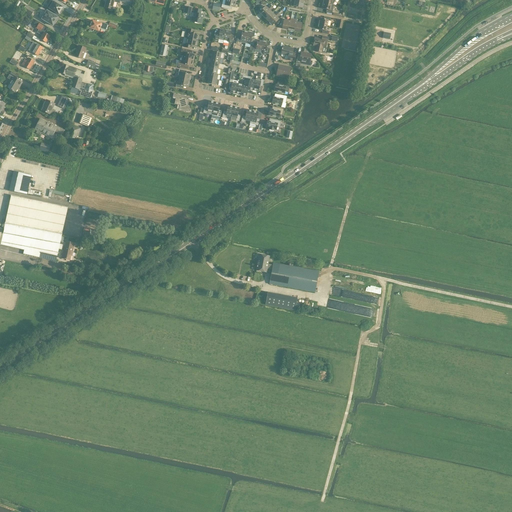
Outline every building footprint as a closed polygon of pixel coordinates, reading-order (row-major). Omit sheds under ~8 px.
[(51,0),(47,7),(59,14),(60,14),(61,12),(61,11),(63,8),(51,0)] [(116,0),(106,0),(105,7),(112,9),(114,2),(119,3),(120,1),(117,1),(117,0),(116,0)] [(235,7),(236,2),(226,0),(225,5),(222,5),(221,8),(230,9),(230,7),(235,7)] [(334,5),(332,5),(322,3),(321,8),(327,9),(326,13),(332,14),(334,5)] [(34,10),(26,5),(23,11),(31,16),(34,10)] [(259,13),(262,16),(272,6),(270,5),(267,8),(266,6),(259,13)] [(262,16),(266,19),(272,13),(270,11),(273,8),(272,6),(262,16)] [(185,7),(184,13),(191,14),(190,17),(192,17),(191,21),(192,22),(201,24),(203,15),(200,14),(201,10),(195,9),(192,9),(192,8),(185,7)] [(58,18),(47,11),(42,19),(53,26),(55,22),(57,22),(58,19),(58,18)] [(266,19),(269,23),(278,13),(277,12),(274,15),(272,13),(266,19)] [(280,15),(278,13),(269,23),(272,26),(279,19),(277,18),(280,15)] [(319,18),(318,24),(328,26),(329,21),(330,21),(331,18),(325,17),(325,20),(319,18)] [(99,31),(100,28),(106,30),(108,25),(101,23),(101,24),(92,21),(90,28),(89,30),(93,31),(94,29),(99,31)] [(50,36),(44,33),(47,28),(39,23),(36,28),(38,29),(37,32),(42,36),(40,39),(46,43),(47,42),(48,42),(49,41),(48,40),(50,36)] [(327,31),(328,26),(318,24),(317,29),(323,30),(322,33),(328,34),(328,31),(327,31)] [(187,39),(198,41),(199,35),(194,34),(195,31),(186,29),(184,38),(187,39)] [(219,39),(224,40),(226,31),(220,29),(219,34),(216,34),(215,40),(218,41),(219,39)] [(224,40),(223,43),(229,44),(229,43),(232,43),(234,37),(230,36),(231,32),(226,31),(224,40)] [(245,44),(248,32),(243,31),(241,37),(239,36),(237,42),(240,42),(240,43),(245,44)] [(253,33),(248,32),(245,44),(250,45),(249,50),(253,51),(254,45),(255,39),(252,39),(253,33)] [(323,47),(323,48),(325,48),(327,42),(328,38),(322,36),(322,39),(315,38),(313,46),(316,46),(315,52),(322,53),(323,47)] [(198,41),(187,39),(186,44),(183,44),(182,47),(191,49),(192,46),(196,47),(198,41)] [(254,45),(253,51),(254,51),(256,52),(255,52),(258,53),(260,53),(261,50),(263,41),(258,40),(257,43),(254,43),(254,45)] [(268,42),(263,41),(261,50),(266,51),(266,53),(269,54),(270,48),(267,48),(268,42)] [(33,42),(28,50),(30,51),(38,56),(43,48),(37,44),(33,42)] [(82,59),(86,49),(78,46),(75,56),(82,59)] [(294,62),(296,54),(293,53),(293,49),(283,46),(281,54),(288,56),(287,60),(294,62)] [(182,56),(182,58),(193,61),(195,55),(191,54),(191,51),(182,49),(180,55),(182,56)] [(298,54),(296,64),(300,65),(301,62),(305,62),(304,65),(309,66),(310,66),(312,65),(312,62),(310,61),(311,55),(301,53),(301,55),(298,54)] [(30,70),(35,62),(29,58),(27,61),(25,60),(22,65),(30,70)] [(192,67),(193,61),(182,58),(181,61),(179,61),(178,67),(188,69),(188,66),(192,67)] [(93,69),(96,63),(88,60),(86,66),(93,69)] [(77,94),(82,80),(77,78),(78,77),(75,76),(77,69),(68,66),(64,65),(61,73),(65,75),(65,76),(75,79),(70,92),(77,94)] [(288,78),(290,68),(279,65),(277,76),(288,78)] [(179,76),(179,79),(189,81),(190,75),(185,74),(185,71),(179,70),(178,76),(179,76)] [(20,86),(22,82),(16,79),(18,76),(12,72),(10,75),(14,78),(8,88),(15,92),(19,86),(20,86)] [(255,81),(253,90),(258,92),(260,86),(263,87),(264,80),(261,80),(256,78),(255,81)] [(189,81),(179,79),(178,82),(177,81),(176,87),(182,89),(182,86),(188,87),(189,81)] [(236,94),(237,86),(238,84),(238,82),(230,80),(228,86),(231,87),(230,92),(236,94)] [(275,91),(274,91),(284,93),(285,91),(288,91),(289,85),(278,82),(277,85),(276,85),(276,86),(275,85),(274,91),(275,91)] [(92,93),(95,85),(88,83),(85,90),(92,93)] [(190,112),(190,111),(190,110),(190,109),(189,109),(189,106),(188,106),(189,103),(186,102),(186,101),(187,97),(174,94),(173,98),(176,99),(174,104),(180,105),(179,110),(185,111),(185,112),(188,112),(189,112),(190,112)] [(272,98),(271,103),(272,103),(281,106),(282,103),(285,103),(286,97),(275,95),(275,98),(273,97),(273,98),(272,98)] [(47,100),(42,111),(50,115),(53,116),(54,113),(51,111),(52,109),(55,104),(47,100)] [(63,108),(66,102),(60,100),(57,106),(63,108)] [(207,111),(212,113),(215,102),(209,101),(207,108),(205,107),(203,113),(206,114),(207,111)] [(220,104),(215,102),(212,113),(212,115),(220,117),(222,111),(221,111),(219,110),(219,108),(220,104)] [(231,117),(234,107),(228,105),(226,112),(224,111),(222,118),(225,118),(226,116),(231,117)] [(234,107),(231,117),(236,118),(236,121),(239,121),(241,115),(238,114),(239,108),(234,107)] [(270,110),(268,115),(269,115),(269,116),(279,118),(279,115),(282,116),(284,109),(273,107),(272,110),(270,109),(270,110)] [(245,120),(250,121),(253,111),(247,110),(245,116),(243,116),(241,122),(244,123),(245,120)] [(250,121),(250,122),(250,124),(258,126),(260,119),(257,119),(258,112),(253,111),(250,121)] [(88,127),(92,118),(81,114),(78,123),(88,127)] [(63,135),(65,131),(40,119),(35,130),(38,131),(37,134),(40,135),(41,133),(52,139),(55,132),(63,135)] [(267,122),(266,127),(266,128),(269,128),(269,130),(274,131),(274,130),(276,130),(277,127),(280,128),(281,121),(270,119),(269,122),(268,122),(267,122)] [(76,140),(81,128),(72,125),(68,137),(76,140)] [(49,153),(50,152),(49,151),(50,146),(42,144),(40,150),(49,153)] [(14,172),(9,191),(27,195),(31,175),(14,172)] [(0,245),(24,250),(23,255),(39,258),(40,252),(57,256),(60,244),(62,245),(62,242),(63,242),(64,237),(61,236),(68,208),(11,196),(5,225),(3,224),(2,227),(4,228),(4,229),(0,228),(0,245)] [(73,253),(75,244),(66,242),(65,251),(64,250),(62,259),(70,261),(72,253),(73,253)] [(40,252),(39,258),(56,262),(57,256),(40,252)] [(273,264),(273,266),(268,265),(269,257),(259,255),(256,271),(266,273),(267,269),(272,270),(269,284),(315,293),(319,272),(273,264)] [(295,311),(298,298),(268,293),(265,305),(295,311)]
